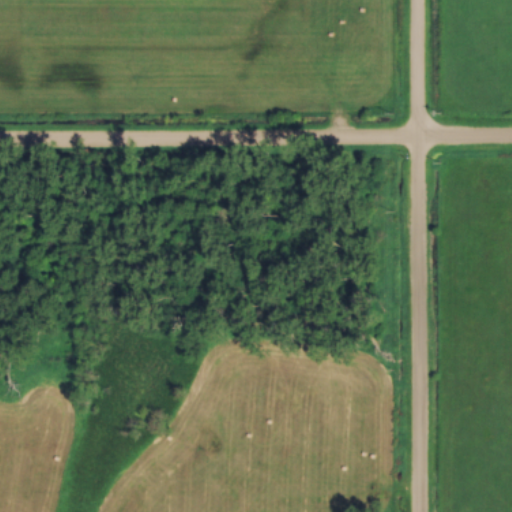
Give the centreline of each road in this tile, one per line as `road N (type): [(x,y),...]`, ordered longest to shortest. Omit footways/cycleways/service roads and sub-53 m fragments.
road 1 (residential): [(0,137),(511,136)]
road 2 (residential): [(417,0),(418,511)]
